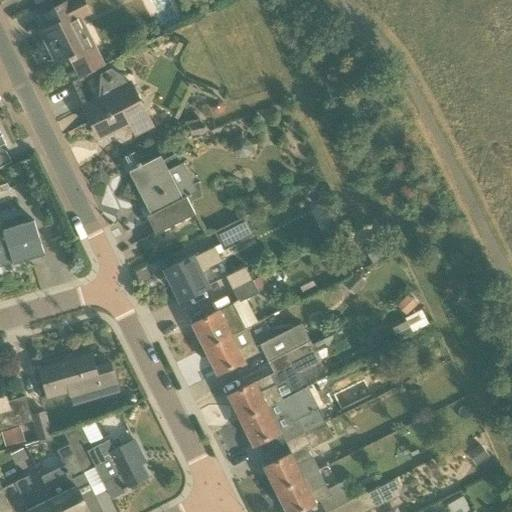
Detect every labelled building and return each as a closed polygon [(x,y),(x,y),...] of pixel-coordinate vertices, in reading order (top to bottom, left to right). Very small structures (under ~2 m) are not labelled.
[(104,65),(81,19),(92,14),(85,0),(70,0),(39,15),(46,29),(41,32),(57,64),(69,58),(71,61),(72,60),(81,77),(95,70),(104,65)] [(130,81),(127,82),(124,77),(111,68),(101,74),(99,98),(84,106),(99,138),(130,121),(136,132),(153,122),(130,81)] [(213,101),(211,107),(213,112),(218,114),(224,112),(225,106),(224,101),(218,99),(213,101)] [(196,213),(190,203),(187,196),(197,191),(183,163),(181,164),(176,154),(162,160),(161,157),(132,173),(143,196),(148,194),(150,198),(150,199),(152,203),(157,212),(147,216),(156,234),(196,213)] [(214,232),(221,244),(223,250),(235,245),(253,236),(248,225),(244,217),(214,232)] [(45,253),(34,221),(3,231),(0,232),(0,262),(12,259),(13,263),(45,253)] [(364,248),(373,263),(388,254),(379,239),(364,248)] [(398,251),(394,242),(386,247),(390,255),(398,251)] [(201,272),(223,261),(215,246),(193,256),(165,270),(166,271),(167,271),(169,275),(181,299),(180,299),(181,300),(209,288),(201,272)] [(232,290),(252,280),(246,267),(226,277),(232,290)] [(357,272),(344,285),(355,295),(367,282),(357,272)] [(232,290),(239,302),(258,292),(258,291),(269,286),(264,275),(253,280),(252,280),(232,290)] [(408,294),(397,306),(408,316),(418,304),(417,303),(422,298),(414,290),(409,295),(408,294)] [(247,327),(240,313),(235,302),(193,324),(205,348),(247,327)] [(393,330),(398,340),(429,324),(421,310),(408,317),(407,323),(393,330)] [(268,361),(310,340),(301,323),(260,344),(268,361)] [(260,352),(254,341),(247,327),(205,348),(218,374),(245,361),(244,360),(260,352)] [(276,385),(321,362),(310,340),(268,361),(275,374),(271,375),(256,383),(255,382),(228,395),(241,420),(283,400),(276,385)] [(71,401),(99,393),(118,387),(111,362),(95,367),(91,354),(75,359),(75,361),(67,363),(66,362),(40,369),(49,398),(69,393),(71,401)] [(31,415),(26,395),(8,400),(2,380),(0,380),(0,429),(15,425),(33,420),(31,415)] [(293,420),(290,413),(283,400),(241,420),(254,445),(281,432),(295,425),(293,420)] [(326,422),(326,421),(319,408),(297,418),(304,433),(326,422)] [(31,415),(33,420),(40,443),(41,443),(41,445),(52,441),(51,438),(53,437),(45,411),(31,415)] [(297,418),(293,420),(295,425),(281,432),(286,442),(304,433),(297,418)] [(312,448),(334,437),(326,422),(304,433),(312,448)] [(21,426),(1,432),(6,447),(25,441),(21,426)] [(135,440),(115,450),(109,440),(93,448),(82,426),(64,433),(70,444),(85,474),(98,468),(112,498),(129,490),(128,487),(148,477),(137,455),(141,453),(135,440)] [(481,443),(468,453),(476,465),(490,455),(481,443)] [(89,511),(74,479),(85,474),(70,444),(57,450),(62,460),(65,466),(42,477),(53,499),(59,511),(89,511)] [(313,458),(307,446),(307,445),(264,467),(277,492),(319,471),(313,458)] [(328,489),(326,485),(319,471),(277,492),(287,511),(299,511),(316,504),(316,503),(320,501),(325,511),(358,496),(349,479),(328,489)] [(59,511),(53,499),(40,505),(39,502),(41,501),(29,477),(4,489),(14,510),(26,504),(30,510),(28,511),(59,511)] [(364,511),(399,495),(402,486),(397,477),(358,496),(325,511),(364,511)] [(14,510),(4,489),(0,481),(0,511),(13,511),(13,510),(14,510)] [(468,504),(461,492),(445,501),(451,511),(455,511),(461,509),(462,511),(466,511),(470,510),(467,505),(468,504)]
